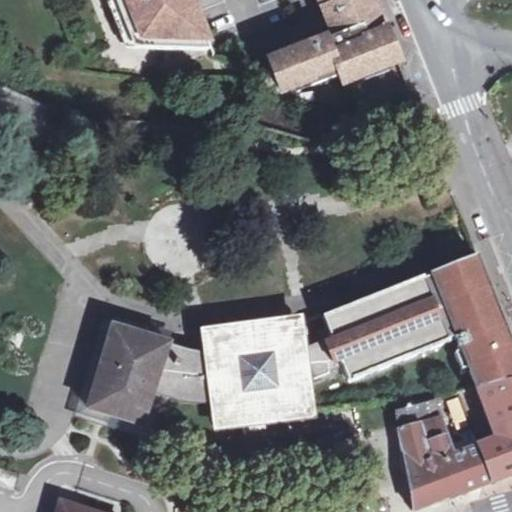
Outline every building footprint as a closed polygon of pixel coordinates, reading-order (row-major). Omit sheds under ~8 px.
[(91,0),(111,50),(212,55),(189,0),(91,0)] [(348,0),(323,10),(335,39),(271,64),(283,94),(311,82),(314,89),(341,78),(344,85),(401,62),(389,32),(387,33),(385,29),(383,24),(385,23),(375,0),(348,0)] [(319,0),(323,10),(348,0),(319,0)] [(0,123),(36,142),(50,112),(0,86),(0,123)] [(271,422),(311,417),(304,370),(310,368),(315,381),(331,375),(329,368),(341,363),(350,385),(365,379),(364,377),(369,375),(370,377),(371,377),(370,374),(376,372),(377,374),(391,369),(391,366),(396,364),(397,366),(398,366),(397,363),(403,361),(404,363),(418,358),(417,355),(423,353),(424,355),(425,355),(424,353),(430,350),(431,353),(445,347),(444,345),(450,342),(451,345),(452,344),(451,342),(457,339),(458,342),(461,351),(464,350),(466,355),(472,372),(473,375),(471,376),(477,392),(478,391),(511,381),(511,345),(474,259),(431,276),(432,278),(426,281),(425,278),(424,279),(425,281),(419,283),(419,281),(404,287),(405,289),(399,292),(398,289),(398,290),(398,292),(393,294),(392,292),(377,298),(378,300),(372,303),(371,300),(371,301),(372,303),(366,305),(365,303),(351,309),(352,311),(346,314),(345,311),(344,312),(345,314),(339,316),(338,314),(324,320),(333,344),(324,347),(323,345),(302,354),(299,328),(208,339),(210,354),(196,356),(169,346),(114,328),(89,410),(143,426),(148,414),(154,395),(182,404),(214,406),(217,429),(243,426),(265,423),(271,422)] [(114,328),(169,346),(172,333),(105,314),(73,420),(151,443),(159,417),(148,414),(143,426),(89,410),(114,328)] [(472,372),(466,355),(456,358),(463,376),(472,372)] [(511,381),(478,391),(488,422),(493,426),(498,442),(478,450),(490,484),(511,475),(511,381)] [(456,432),(468,428),(460,401),(448,404),(456,432)] [(447,437),(435,403),(398,413),(414,508),(414,511),(418,511),(453,498),(441,463),(435,465),(427,443),(447,437)] [(265,423),(243,426),(244,437),(258,435),(266,434),(265,423)] [(490,484),(478,450),(455,458),(447,437),(427,443),(435,465),(441,463),(453,498),(490,484)]
